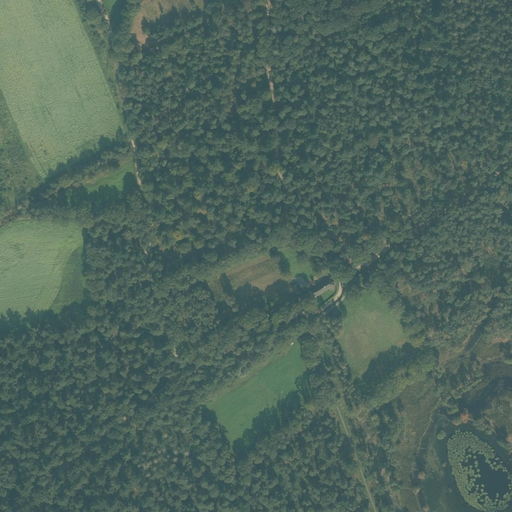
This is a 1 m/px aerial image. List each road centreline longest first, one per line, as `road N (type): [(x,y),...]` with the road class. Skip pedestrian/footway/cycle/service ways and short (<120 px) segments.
road 1 (track): [(117,61),(137,176),(153,209),(140,299),(174,346),(172,385)]
road 2 (track): [(342,281),(295,214),(278,161),(268,0)]
road 3 (track): [(511,162),(342,281)]
road 4 (track): [(12,511),(172,385)]
road 5 (track): [(172,385),(253,331),(304,313)]
road 6 (track): [(117,61),(251,0)]
